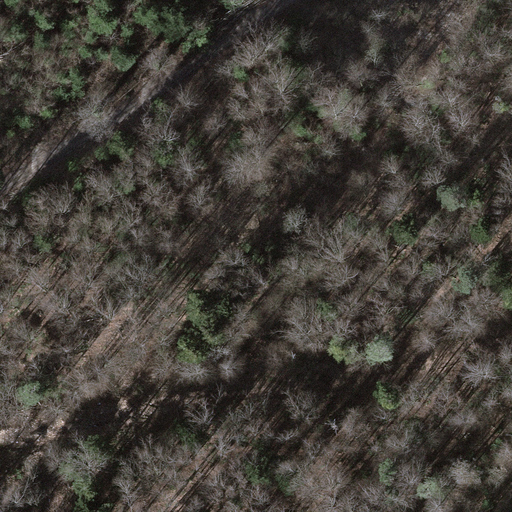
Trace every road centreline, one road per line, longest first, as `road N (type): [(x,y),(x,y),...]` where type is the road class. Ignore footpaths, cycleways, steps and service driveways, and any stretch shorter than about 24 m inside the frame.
road 1 (track): [(0,428),(79,416),(211,379),(511,339)]
road 2 (track): [(0,188),(297,0)]
